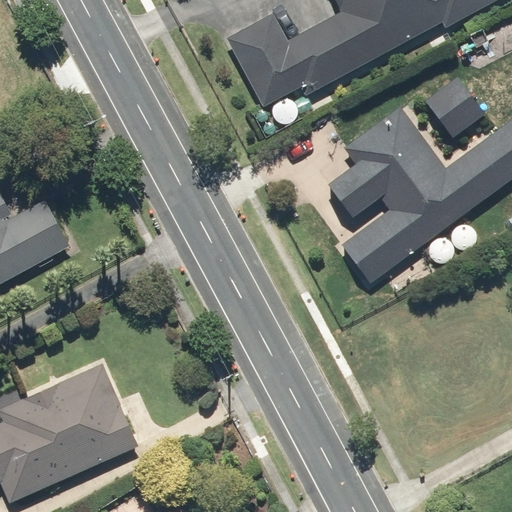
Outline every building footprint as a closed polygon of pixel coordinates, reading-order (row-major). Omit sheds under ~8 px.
[(276,16),(229,41),(266,110),(303,90),(308,98),(444,25),(448,30),(504,0),(335,0),(343,14),(344,15),(291,43),(276,16)] [(428,104),(455,140),(487,116),(460,80),(428,104)] [(344,246),(373,285),(511,183),(511,123),(448,170),(403,109),(347,150),(359,167),(331,187),(355,220),(384,199),(392,211),(344,246)] [(0,286),(74,246),(48,200),(12,220),(10,216),(14,214),(2,191),(0,192),(0,286)] [(467,219),(424,250),(441,274),(484,244),(467,219)] [(6,422),(0,424),(0,485),(4,484),(12,504),(141,446),(105,364),(1,410),(6,422)]
